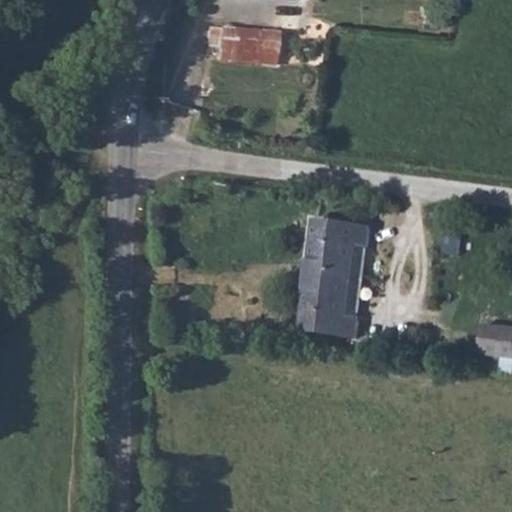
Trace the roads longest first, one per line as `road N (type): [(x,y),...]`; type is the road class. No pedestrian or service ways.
road 1 (unclassified): [(121,154),(511,198)]
road 2 (tertiary): [(121,154),(116,511)]
road 3 (tertiary): [(153,0),(130,71),(121,154)]
